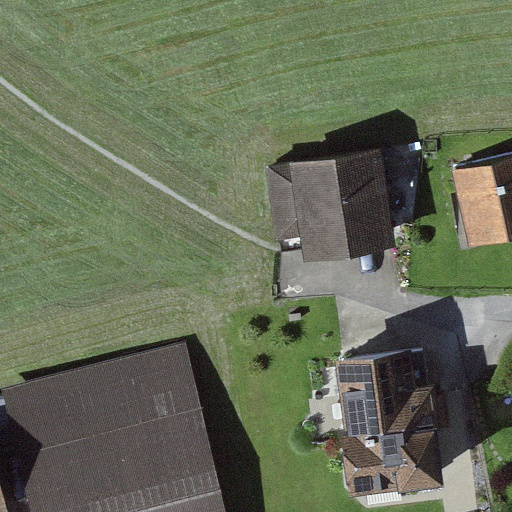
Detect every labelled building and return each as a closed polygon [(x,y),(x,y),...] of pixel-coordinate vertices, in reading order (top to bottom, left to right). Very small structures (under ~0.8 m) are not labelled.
[(403,249),(388,154),(269,173),(281,244),(309,240),(313,263),(403,249)] [(511,158),(454,172),(474,252),(511,243),(511,158)] [(229,511),(187,345),(11,389),(42,511),(229,511)] [(413,354),(343,362),(360,495),(454,484),(442,389),(417,392),(413,354)] [(12,511),(0,461),(0,511),(12,511)]
